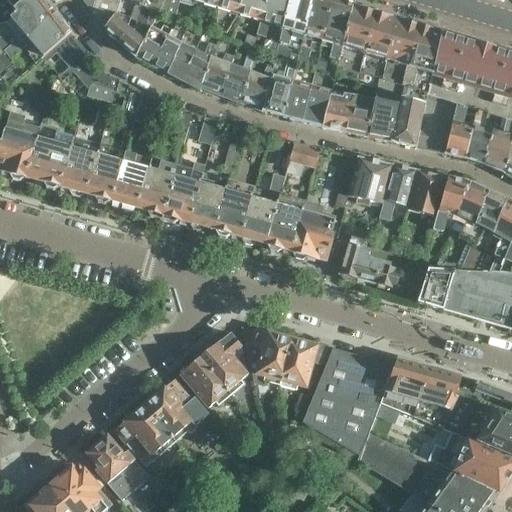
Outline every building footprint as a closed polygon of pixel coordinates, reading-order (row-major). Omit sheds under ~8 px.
[(24,0),(13,10),(16,14),(6,23),(16,34),(7,42),(5,40),(0,40),(0,54),(11,45),(19,44),(26,38),(55,13),(44,0),(24,0)] [(0,0),(0,7),(3,10),(8,5),(13,10),(24,0),(0,0)] [(82,0),(92,13),(95,0),(82,0)] [(95,0),(92,13),(104,29),(116,17),(120,0),(95,0)] [(141,0),(140,6),(136,22),(150,26),(157,13),(163,0),(141,0)] [(163,0),(157,13),(171,19),(179,0),(185,0),(192,2),(192,0),(163,0)] [(192,0),(192,2),(214,9),(216,0),(192,0)] [(216,0),(214,9),(238,16),(243,0),(216,0)] [(243,0),(238,16),(259,22),(264,0),(243,0)] [(264,0),(259,22),(254,36),(266,40),(263,49),(266,50),(265,54),(275,58),(279,45),(282,31),(282,29),(289,0),(264,0)] [(303,37),(312,0),(289,0),(282,29),(282,31),(279,45),(275,58),(285,61),(288,47),(300,50),(303,37)] [(312,0),(303,37),(300,51),(298,64),(307,66),(310,53),(318,55),(321,42),(331,1),(326,0),(312,0)] [(331,1),(321,42),(333,46),(329,60),(339,62),(342,48),(352,7),(343,5),(331,1)] [(352,7),(342,48),(339,62),(335,76),(358,83),(364,55),(373,14),(352,7)] [(55,13),(26,38),(19,44),(11,45),(0,54),(0,74),(10,65),(9,63),(24,49),(30,55),(28,57),(35,65),(43,58),(54,49),(71,34),(55,13)] [(116,17),(104,29),(109,36),(133,56),(136,58),(145,40),(151,28),(136,23),(133,29),(125,24),(128,20),(129,18),(117,14),(117,16),(116,17)] [(373,14),(364,55),(360,75),(384,82),(388,62),(396,21),(373,14)] [(396,21),(388,62),(384,82),(407,88),(411,69),(419,27),(396,21)] [(145,40),(136,58),(167,74),(182,44),(170,38),(173,32),(163,27),(160,33),(151,28),(145,40)] [(419,27),(411,69),(407,88),(428,95),(441,34),(419,27)] [(182,44),(167,74),(181,81),(194,50),(189,48),(196,32),(189,29),(182,44)] [(71,34),(54,49),(58,53),(71,68),(88,54),(71,34)] [(511,55),(441,34),(428,95),(427,98),(456,106),(460,107),(511,123),(511,55)] [(250,50),(253,39),(245,37),(242,48),(250,50)] [(194,50),(181,81),(199,91),(200,89),(201,90),(211,58),(215,59),(219,47),(209,44),(204,55),(194,50)] [(54,49),(43,58),(47,63),(58,53),(54,49)] [(231,65),(221,97),(242,105),(251,72),(256,55),(247,52),(242,69),(231,65)] [(211,58),(201,90),(221,97),(231,65),(233,57),(225,54),(222,62),(215,59),(211,58)] [(101,76),(85,57),(71,69),(87,89),(89,87),(101,76)] [(318,57),(316,69),(325,71),(327,59),(318,57)] [(263,112),(262,112),(261,114),(285,120),(294,81),(292,80),(296,65),(287,62),(283,78),(271,74),(270,80),(263,112)] [(251,72),(242,105),(262,112),(263,112),(270,80),(271,74),(272,72),(265,70),(263,77),(251,72)] [(9,72),(1,79),(11,86),(18,79),(9,72)] [(117,84),(101,76),(89,87),(114,95),(117,84)] [(294,81),(285,120),(304,125),(313,86),(294,81)] [(128,86),(125,97),(119,118),(134,122),(142,94),(128,86)] [(313,86),(304,125),(322,130),(330,102),(331,92),(331,91),(313,86)] [(330,102),(322,130),(346,135),(354,97),(331,92),(330,102)] [(142,94),(134,122),(127,146),(135,149),(142,124),(160,129),(163,116),(166,107),(142,94)] [(354,97),(346,135),(366,139),(374,101),(354,97)] [(399,98),(398,105),(390,144),(416,149),(425,105),(399,98)] [(425,105),(416,149),(444,156),(456,106),(427,98),(426,98),(425,105)] [(374,101),(366,139),(390,144),(398,105),(375,100),(374,101)] [(456,106),(444,156),(465,161),(474,128),(465,126),(469,113),(461,111),(460,107),(456,106)] [(189,116),(174,111),(170,124),(186,128),(189,116)] [(474,128),(465,161),(484,166),(493,133),(485,131),(488,118),(477,115),(474,128)] [(204,121),(198,143),(210,147),(216,124),(204,121)] [(0,142),(0,171),(10,175),(13,180),(19,182),(24,179),(26,179),(40,131),(8,122),(5,130),(5,132),(4,132),(1,143),(0,142)] [(493,133),(484,166),(504,175),(511,140),(511,126),(505,124),(503,135),(493,133)] [(42,125),(40,131),(26,179),(44,184),(46,189),(54,191),(58,188),(61,189),(74,138),(57,134),(58,130),(42,125)] [(74,138),(61,189),(70,191),(72,196),(79,198),(85,196),(87,196),(99,145),(74,138)] [(274,140),(271,149),(279,152),(282,143),(274,140)] [(99,145),(87,196),(94,198),(94,199),(95,199),(97,204),(105,206),(111,203),(112,203),(125,153),(99,145)] [(294,145),(289,163),(286,175),(301,179),(303,167),(315,170),(320,150),(294,145)] [(229,176),(236,150),(228,147),(221,174),(229,176)] [(125,153),(112,203),(121,206),(124,211),(130,213),(135,210),(138,211),(151,160),(125,153)] [(393,167),(357,159),(347,198),(358,200),(357,204),(368,206),(369,203),(383,206),(384,202),(393,167)] [(151,160),(138,211),(147,213),(150,218),(163,221),(177,167),(151,160)] [(177,167),(163,221),(174,224),(179,222),(190,225),(203,175),(205,167),(194,164),(192,172),(177,167)] [(393,167),(384,202),(383,206),(379,219),(390,222),(394,205),(407,209),(417,172),(393,167)] [(417,172),(407,209),(406,211),(436,218),(437,214),(448,180),(417,172)] [(203,175),(190,225),(193,230),(199,232),(204,229),(214,232),(214,233),(225,191),(228,181),(203,175)] [(252,199),(242,240),(244,245),(251,246),(256,243),(266,246),(280,196),(285,179),(273,175),(269,193),(255,189),(252,199)] [(448,180),(437,214),(436,218),(432,231),(443,233),(447,216),(456,218),(457,219),(468,184),(448,180)] [(225,191),(214,233),(215,233),(217,237),(226,240),(230,236),(241,239),(242,240),(252,199),(255,189),(228,181),(225,191)] [(468,184),(457,219),(465,222),(458,239),(467,243),(474,226),(487,193),(468,184)] [(487,193),(474,226),(467,243),(457,273),(478,273),(495,237),(493,235),(506,202),(487,193)] [(280,196),(266,246),(270,252),(277,254),(281,251),(291,253),(305,203),(280,196)] [(343,210),(346,199),(338,197),(335,208),(343,210)] [(511,205),(506,202),(493,235),(495,237),(478,273),(499,274),(510,245),(511,246),(511,242),(511,205)] [(305,203),(291,253),(293,254),(295,259),(302,261),(307,258),(323,262),(326,260),(332,242),(333,242),(334,236),(332,235),(335,224),(334,224),(334,222),(336,218),(322,213),(323,208),(305,203)] [(334,250),(328,267),(341,270),(339,276),(342,281),(352,284),(356,280),(378,286),(377,289),(388,292),(389,289),(394,290),(398,277),(400,278),(423,284),(427,273),(423,273),(421,277),(402,271),(400,270),(400,271),(391,268),(392,265),(368,258),(370,251),(373,243),(351,237),(348,245),(336,241),(336,243),(334,250)] [(510,245),(499,274),(511,274),(511,242),(511,246),(510,245)] [(392,265),(391,268),(400,271),(400,270),(402,271),(405,258),(394,254),(392,265)] [(441,271),(443,262),(438,261),(435,270),(441,271)] [(459,264),(454,262),(451,271),(457,273),(459,264)] [(423,284),(418,304),(443,312),(443,311),(454,273),(451,272),(428,271),(427,273),(423,284)] [(443,311),(485,324),(511,331),(511,274),(499,274),(478,273),(457,273),(454,273),(443,311)] [(250,346),(249,346),(248,347),(260,351),(258,359),(252,357),(248,358),(253,385),(255,385),(255,377),(278,383),(292,341),(290,340),(288,337),(281,335),(278,337),(267,334),(267,335),(254,331),(250,346)] [(202,358),(200,360),(228,393),(248,375),(243,369),(246,367),(241,348),(230,335),(220,344),(220,343),(211,351),(207,350),(202,354),(202,358)] [(292,341),(278,383),(307,391),(314,364),(320,367),(328,347),(319,343),(317,348),(306,344),(303,341),(297,340),(294,341),(292,341)] [(302,424),(312,429),(308,436),(356,463),(357,462),(369,435),(380,405),(384,393),(394,367),(332,350),(302,424)] [(228,393),(200,360),(198,361),(195,361),(189,365),(189,369),(180,377),(202,403),(208,410),(228,393)] [(394,367),(384,393),(380,405),(415,419),(419,403),(429,370),(397,361),(394,367)] [(429,370),(419,403),(415,419),(442,430),(443,427),(458,398),(456,397),(461,378),(429,370)] [(511,416),(511,396),(478,383),(461,378),(456,397),(458,398),(508,415),(511,416)] [(146,404),(143,407),(172,441),(175,444),(187,433),(189,436),(197,429),(196,426),(209,416),(207,414),(191,395),(188,398),(174,382),(165,390),(164,389),(155,397),(152,397),(147,401),(146,404)] [(305,412),(309,397),(300,394),(296,410),(305,412)] [(458,398),(443,427),(456,435),(459,435),(462,437),(467,440),(496,452),(511,459),(511,416),(508,415),(458,398)] [(115,432),(127,445),(146,469),(175,444),(172,441),(143,407),(142,408),(138,408),(134,412),(133,416),(124,423),(125,424),(115,432)] [(427,505),(426,507),(433,511),(486,511),(497,497),(452,474),(450,473),(434,465),(369,435),(357,462),(427,505)] [(154,494),(159,489),(135,462),(127,453),(124,456),(107,437),(98,445),(94,445),(90,449),(89,452),(87,454),(99,469),(95,472),(106,486),(108,484),(121,498),(137,484),(154,494)] [(318,446),(305,437),(294,453),(307,462),(318,446)] [(467,440),(452,474),(497,497),(511,474),(511,459),(496,452),(467,440)] [(50,487),(48,489),(67,511),(105,511),(107,510),(113,506),(101,491),(102,490),(89,474),(87,476),(79,466),(74,471),(72,468),(61,477),(58,476),(50,482),(50,487)] [(294,469),(282,489),(300,499),(313,478),(294,469)] [(67,511),(48,489),(47,490),(43,489),(36,495),(36,499),(26,507),(28,509),(24,511),(67,511)] [(330,495),(336,501),(342,495),(337,489),(330,495)] [(181,490),(166,511),(183,511),(186,509),(190,511),(192,511),(203,498),(199,495),(181,490)] [(336,501),(330,495),(324,501),(329,507),(336,501)] [(322,511),(323,511),(329,507),(324,501),(317,507),(322,511)]
